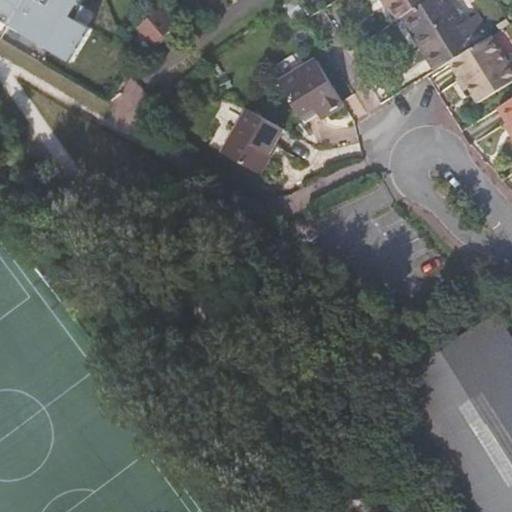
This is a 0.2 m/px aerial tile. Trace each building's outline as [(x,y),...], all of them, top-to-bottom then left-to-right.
[(430,1),(429,0),(379,0),(381,3),(384,2),(397,22),(401,20),(430,1)] [(443,0),(431,0),(430,1),(401,20),(417,44),(425,39),(442,67),(450,62),(487,39),(473,17),(459,25),(443,0)] [(492,36),(487,39),(450,62),(460,78),(461,77),(478,103),(511,81),(511,72),(507,64),(509,62),(492,36)] [(425,39),(417,44),(434,72),(442,67),(425,39)] [(345,105),(317,60),(279,83),(301,119),(321,108),(327,116),(345,105)] [(511,100),(500,109),(511,127),(511,100)] [(284,132),(245,110),(220,154),(259,176),(284,132)]
